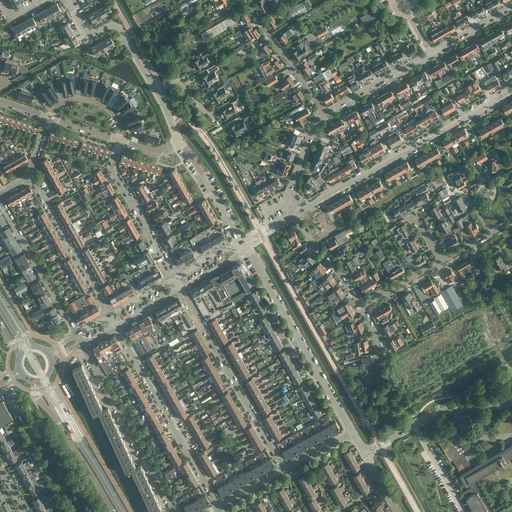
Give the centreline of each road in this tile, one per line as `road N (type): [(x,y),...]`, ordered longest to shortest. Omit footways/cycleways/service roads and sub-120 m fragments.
road 1 (unclassified): [(292,214),(511,89)]
road 2 (unclassified): [(353,432),(245,244)]
road 3 (unclassified): [(284,471),(180,288)]
road 4 (residential): [(218,507),(114,325)]
road 5 (residential): [(81,344),(174,511)]
road 6 (residential): [(109,315),(29,176)]
road 7 (unclassified): [(364,451),(433,413),(511,399)]
road 8 (residential): [(0,199),(76,335)]
road 9 (unclassified): [(35,380),(37,398),(113,511)]
road 10 (unclassified): [(175,278),(113,167),(120,141)]
road 11 (unclassified): [(156,90),(117,26),(84,31),(66,0)]
road 12 (residential): [(322,112),(243,0)]
road 13 (residential): [(232,511),(339,451),(334,442)]
road 14 (unclassified): [(245,244),(178,139)]
road 15 (residential): [(322,112),(431,53)]
